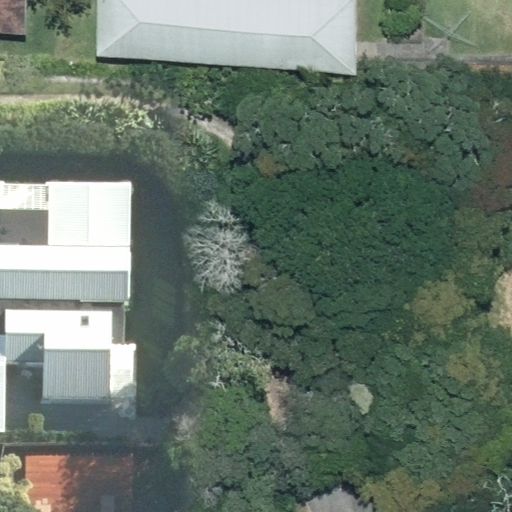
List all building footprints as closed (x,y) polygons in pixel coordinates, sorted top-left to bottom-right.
[(0,0),(0,16),(31,18),(31,0),(0,0)] [(101,0),(99,34),(369,51),(371,0),(101,0)] [(0,309),(10,309),(136,313),(140,194),(5,191),(3,252),(0,252),(0,309)] [(136,313),(10,309),(9,346),(8,375),(37,375),(45,376),(44,408),(134,410),(136,313)] [(0,345),(0,441),(35,443),(36,407),(37,375),(8,375),(9,346),(0,345)]
